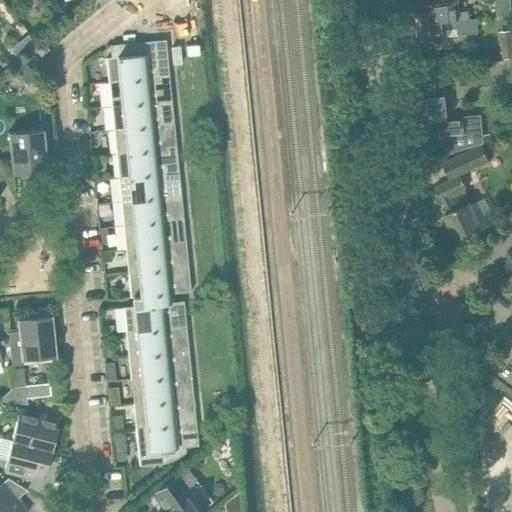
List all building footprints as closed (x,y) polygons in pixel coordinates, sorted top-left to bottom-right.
[(460,12),(458,0),(428,0),(409,2),(411,24),(467,19),(466,11),(460,12)] [(511,14),(510,0),(497,0),(498,16),(511,14)] [(467,19),(411,24),(414,44),(433,42),(447,41),(446,29),(458,28),(459,35),(476,33),(475,26),(474,18),(467,19)] [(499,51),(500,59),(511,57),(511,32),(506,33),(507,50),(499,51)] [(165,39),(110,45),(111,57),(107,57),(108,71),(168,65),(165,39)] [(40,56),(49,49),(42,40),(33,47),(40,56)] [(37,77),(21,57),(11,66),(27,85),(37,77)] [(170,90),(168,65),(108,71),(111,96),(170,90)] [(414,98),(413,98),(415,117),(416,117),(416,120),(414,123),(414,127),(417,129),(417,132),(436,131),(437,137),(443,136),(444,142),(448,142),(449,153),(468,148),(484,143),(484,141),(492,136),(490,132),(483,134),(481,114),(448,116),(445,95),(435,96),(434,84),(413,86),(414,98)] [(173,115),(170,90),(111,96),(113,121),(173,115)] [(175,140),(173,115),(113,121),(116,146),(175,140)] [(23,131),(8,132),(10,154),(12,173),(25,172),(25,174),(28,176),(31,176),(33,174),(33,171),(48,170),(43,129),(23,131)] [(175,140),(116,146),(118,171),(178,165),(175,140)] [(482,145),(442,164),(449,179),(452,178),(460,174),(489,160),(482,145)] [(180,190),(178,165),(118,171),(121,196),(180,190)] [(449,179),(434,186),(441,200),(443,199),(449,211),(445,213),(458,242),(476,234),(482,231),(469,203),(470,202),(463,189),(466,187),(460,174),(452,178),(449,179)] [(183,215),(180,190),(121,196),(123,221),(183,215)] [(185,240),(183,215),(123,221),(126,246),(185,240)] [(188,265),(185,240),(126,246),(128,271),(188,265)] [(110,252),(101,253),(102,263),(111,262),(110,252)] [(190,291),(188,265),(128,271),(131,297),(133,297),(168,293),(190,291)] [(183,301),(169,302),(124,306),(126,332),(186,326),(183,301)] [(22,364),(22,359),(36,358),(56,356),(52,315),(39,316),(38,312),(35,311),(32,311),(30,313),(29,317),(16,318),(18,330),(8,331),(11,365),(22,364)] [(188,351),(186,326),(126,332),(129,357),(188,351)] [(112,347),(103,348),(104,358),(113,357),(112,347)] [(129,357),(131,382),(191,376),(188,351),(129,357)] [(114,362),(104,363),(106,381),(116,380),(114,362)] [(193,401),(191,376),(131,382),(134,407),(193,401)] [(49,382),(29,384),(24,385),(26,397),(50,395),(49,382)] [(1,397),(4,400),(27,404),(26,397),(24,385),(13,386),(1,397)] [(193,401),(134,407),(136,432),(196,427),(193,401)] [(11,440),(52,450),(57,428),(55,427),(57,418),(38,413),(20,408),(11,440)] [(122,416),(110,417),(111,430),(123,429),(122,416)] [(196,427),(136,432),(139,465),(168,462),(185,452),(185,446),(195,445),(198,445),(197,436),(196,427)] [(52,450),(11,440),(3,471),(22,476),(41,481),(43,472),(46,473),(52,450)] [(199,511),(173,476),(152,492),(166,511),(165,511),(199,511)] [(7,478),(2,482),(0,484),(0,511),(27,511),(28,511),(16,499),(27,489),(7,478)]
